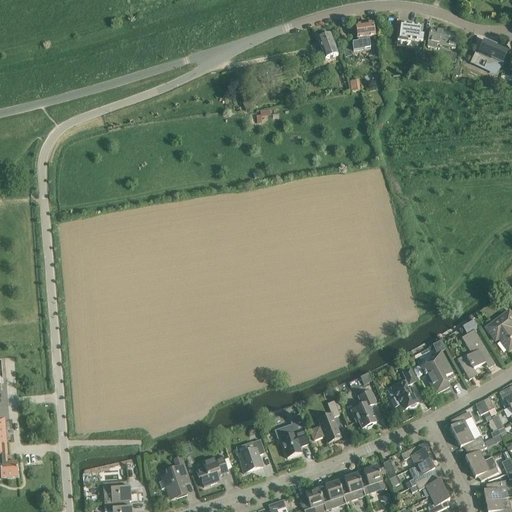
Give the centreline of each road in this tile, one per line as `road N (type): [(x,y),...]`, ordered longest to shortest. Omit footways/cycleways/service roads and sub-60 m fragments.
road 1 (unclassified): [(68,511),(43,152),(52,136),(229,51)]
road 2 (unclassified): [(507,30),(392,3),(335,12),(229,51)]
road 3 (unclassified): [(229,51),(0,114)]
road 4 (residential): [(234,498),(430,420)]
